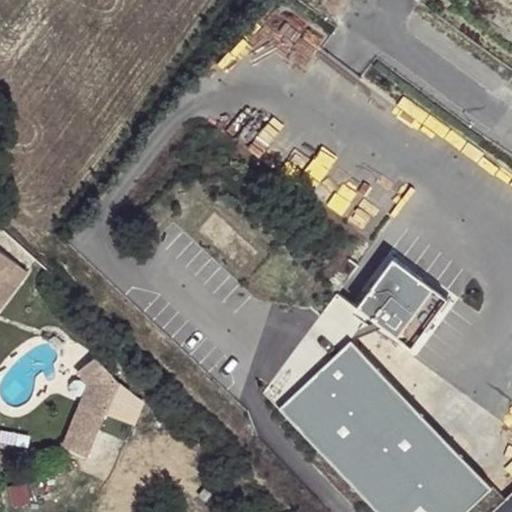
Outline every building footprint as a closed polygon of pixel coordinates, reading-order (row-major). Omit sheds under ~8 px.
[(0,285),(17,264),(0,250),(0,285)] [(394,257),(358,306),(369,315),(412,347),(449,297),(394,257)] [(17,264),(0,285),(0,308),(28,272),(17,264)] [(466,511),(493,486),(349,334),(369,315),(358,306),(334,292),(265,392),(379,511),(466,511)] [(82,403),(64,447),(88,457),(106,414),(134,426),(144,403),(120,382),(98,356),(84,368),(100,386),(91,406),(82,403)] [(100,386),(84,368),(79,372),(90,385),(82,403),(91,406),(100,386)]
